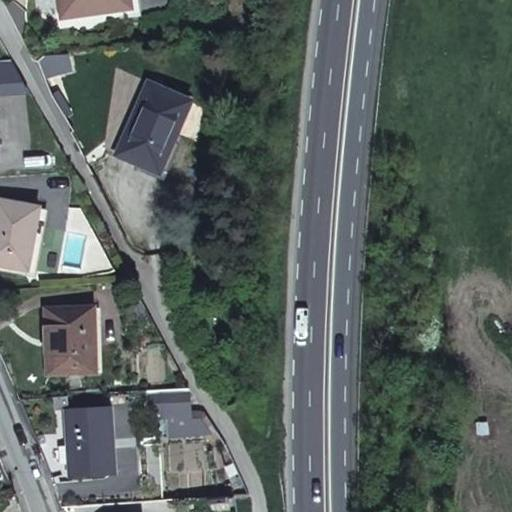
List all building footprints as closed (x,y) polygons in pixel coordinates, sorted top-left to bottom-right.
[(133,9),(131,0),(60,0),(63,18),(120,10),(133,9)] [(192,103),(151,84),(118,70),(107,149),(119,154),(160,173),(192,103)] [(0,201),(0,264),(29,270),(40,208),(0,201)] [(56,338),(57,374),(97,372),(95,309),(47,311),(48,338),(56,338)] [(48,338),(49,374),(57,374),(56,338),(48,338)] [(203,422),(193,421),(189,390),(147,392),(149,418),(165,417),(168,438),(212,435),(203,422)] [(110,429),(109,409),(67,412),(72,476),(116,473),(113,429),(110,429)]
